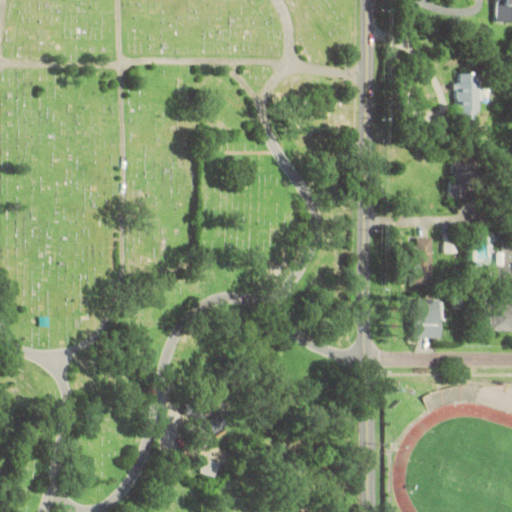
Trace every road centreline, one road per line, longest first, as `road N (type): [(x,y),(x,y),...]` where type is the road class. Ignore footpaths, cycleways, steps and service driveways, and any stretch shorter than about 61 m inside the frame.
road 1 (tertiary): [(371,511),(368,0)]
road 2 (tertiary): [(511,362),(370,360)]
